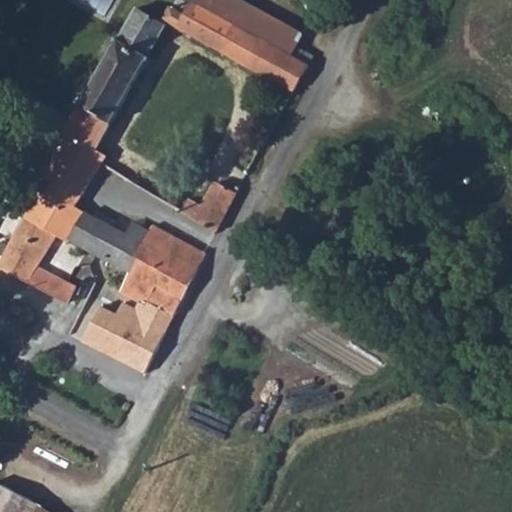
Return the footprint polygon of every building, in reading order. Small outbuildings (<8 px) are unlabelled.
[(222,10),(205,0),(172,0),(165,12),(244,59),(259,31),(237,19),(242,8),(237,2),(227,0),(222,10)] [(151,54),(168,22),(138,3),(119,36),(151,54)] [(293,87),(307,59),(259,31),(244,59),(293,87)] [(68,128),(77,132),(100,147),(151,54),(119,36),(68,128)] [(77,132),(46,195),(76,213),(81,202),(103,156),(106,151),(100,147),(77,132)] [(224,227),(242,191),(224,180),(204,215),(224,227)] [(46,195),(10,267),(78,303),(84,286),(48,265),(60,243),(72,251),(75,244),(94,209),(81,202),(76,213),(46,195)] [(94,209),(75,244),(130,273),(149,238),(94,209)] [(134,299),(171,318),(212,252),(158,223),(149,238),(130,273),(116,286),(134,299)] [(71,341),(141,377),(171,318),(134,299),(129,308),(113,300),(107,313),(90,304),(71,341)] [(66,511),(67,511),(51,506),(0,485),(0,511),(66,511)]
